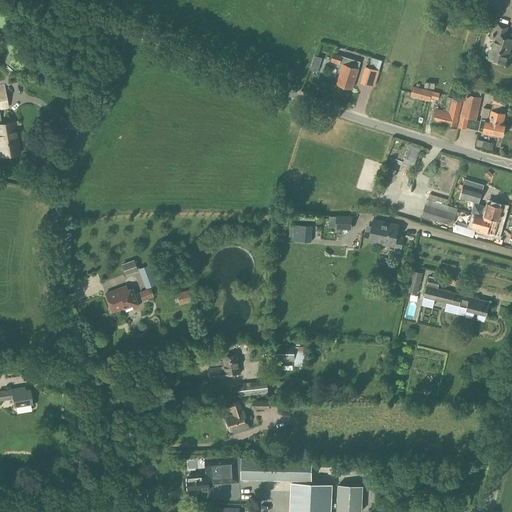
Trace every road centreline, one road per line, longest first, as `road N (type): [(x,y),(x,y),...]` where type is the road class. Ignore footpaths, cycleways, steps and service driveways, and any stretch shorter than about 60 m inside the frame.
road 1 (unclassified): [(133,511),(52,281),(51,221),(126,28)]
road 2 (unclassified): [(511,166),(319,108),(126,28)]
